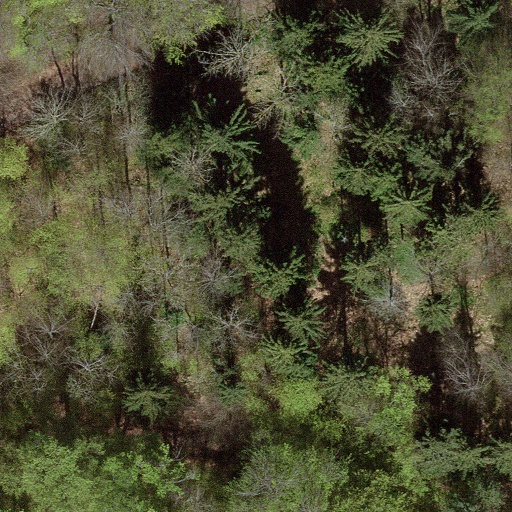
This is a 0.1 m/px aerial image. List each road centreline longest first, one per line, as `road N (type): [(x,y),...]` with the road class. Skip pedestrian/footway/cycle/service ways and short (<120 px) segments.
road 1 (track): [(511,350),(259,426),(77,431),(0,447)]
road 2 (track): [(0,114),(248,0)]
